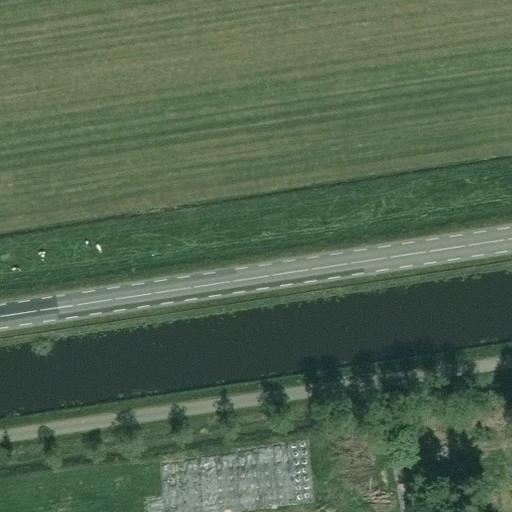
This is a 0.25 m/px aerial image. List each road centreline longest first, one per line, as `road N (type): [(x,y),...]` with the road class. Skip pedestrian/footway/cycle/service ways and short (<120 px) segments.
road 1 (primary): [(511,238),(0,316)]
road 2 (unclassified): [(0,437),(511,361)]
